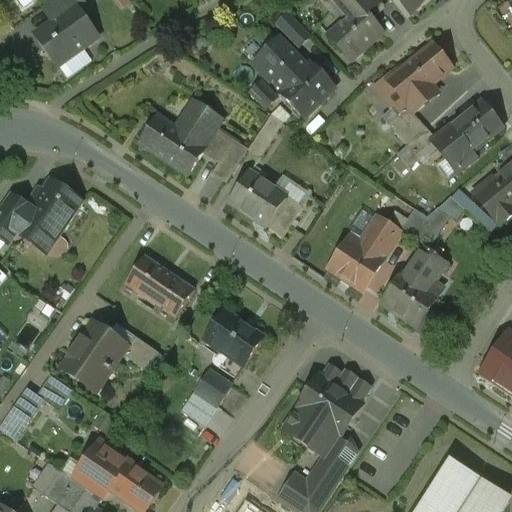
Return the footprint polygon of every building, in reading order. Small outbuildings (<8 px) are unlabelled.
[(78,0),(54,0),(44,7),(53,19),(72,6),(74,9),(81,4),(78,0)] [(345,21),(327,38),(351,65),(365,52),(364,51),(381,35),(365,17),(384,0),(327,0),(327,1),(345,21)] [(399,0),(412,16),(413,15),(412,14),(432,0),(399,0)] [(72,6),(53,19),(51,24),(34,37),(57,69),(97,41),(74,9),(72,6)] [(287,16),(274,29),(297,51),(310,39),(287,16)] [(280,44),(269,54),(266,51),(251,66),(269,85),(272,82),(282,93),(306,70),(280,44)] [(432,47),(404,70),(423,94),(430,89),(451,72),(432,47)] [(227,73),(215,63),(208,71),(220,81),(227,73)] [(334,91),(309,67),(282,93),(279,96),(304,121),(334,91)] [(423,94),(404,70),(403,71),(404,72),(388,85),(398,98),(395,101),(395,104),(399,110),(403,110),(406,108),(413,117),(437,97),(430,89),(423,94)] [(260,85),(250,95),(265,111),(276,101),(260,85)] [(194,105),(176,132),(156,119),(138,146),(187,178),(204,153),(217,133),(223,124),(194,105)] [(406,149),(396,158),(409,172),(437,147),(459,174),(477,160),(473,155),(502,131),(481,105),(451,129),(450,127),(434,140),(417,121),(409,129),(395,113),(383,123),(406,149)] [(315,117),(300,132),(308,140),(323,125),(315,117)] [(247,152),(246,153),(259,161),(282,126),(270,118),(247,152)] [(247,152),(217,133),(204,153),(219,163),(211,176),(225,185),(246,153),(247,152)] [(511,167),(493,183),(511,207),(511,167)] [(301,210),(248,175),(228,205),(281,240),(301,210)] [(491,181),(472,197),(496,226),(497,225),(500,228),(511,218),(511,207),(493,183),(491,181)] [(80,205),(49,184),(29,213),(23,222),(27,224),(18,237),(45,256),(54,243),(80,205)] [(23,208),(11,200),(0,215),(0,241),(7,246),(14,235),(18,237),(27,224),(23,222),(29,213),(23,208)] [(437,211),(426,221),(413,239),(428,249),(449,219),(437,211)] [(426,221),(414,212),(398,236),(410,244),(413,239),(426,221)] [(395,233),(376,220),(361,241),(353,236),(349,242),(348,241),(328,272),(362,295),(383,264),(382,263),(397,241),(392,238),(395,233)] [(445,267),(421,251),(403,277),(427,293),(445,267)] [(194,294),(143,259),(124,287),(175,321),(194,294)] [(403,277),(402,277),(382,307),(416,330),(436,300),(427,293),(403,277)] [(263,340),(223,313),(203,343),(243,370),(263,340)] [(126,350),(91,326),(59,371),(76,383),(79,378),(92,387),(101,373),(108,378),(122,358),(127,350),(126,350)] [(158,356),(133,340),(126,350),(127,350),(122,358),(145,374),(158,356)] [(511,350),(501,343),(481,373),(511,393),(511,350)] [(370,392),(343,373),(340,377),(327,368),(321,378),(361,405),(370,392)] [(231,389),(208,374),(194,395),(216,410),(231,389)] [(321,378),(319,377),(291,420),(282,433),(307,449),(310,445),(328,457),(338,441),(339,441),(362,406),(361,405),(321,378)] [(72,395),(49,379),(37,397),(35,399),(43,404),(58,415),(72,395)] [(26,390),(9,414),(28,427),(43,404),(35,399),(37,397),(26,390)] [(216,410),(193,395),(180,414),(203,430),(216,410)] [(99,458),(92,454),(72,483),(71,483),(86,494),(87,494),(101,503),(108,493),(134,511),(144,511),(161,489),(137,472),(139,470),(107,447),(99,458)] [(306,485),(299,495),(321,509),(342,476),(342,477),(343,476),(321,461),(306,485)] [(501,511),(508,502),(450,465),(447,470),(443,468),(438,477),(441,480),(436,487),(433,485),(422,501),(426,503),(420,511),(417,510),(415,511),(501,511)] [(101,503),(87,494),(86,494),(71,483),(72,483),(61,475),(44,499),(62,511),(97,511),(96,511),(101,503)] [(318,511),(321,509),(299,495),(306,485),(293,477),(277,503),(291,511),(318,511)]
